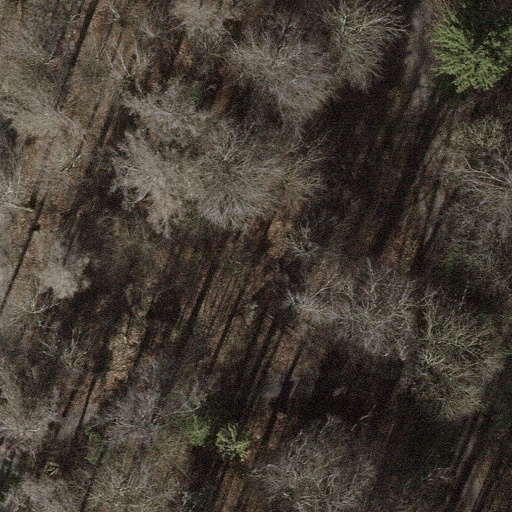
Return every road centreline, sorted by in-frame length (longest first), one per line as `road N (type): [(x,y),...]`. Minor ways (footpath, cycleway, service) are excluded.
road 1 (track): [(465,511),(434,0)]
road 2 (track): [(32,511),(0,272)]
